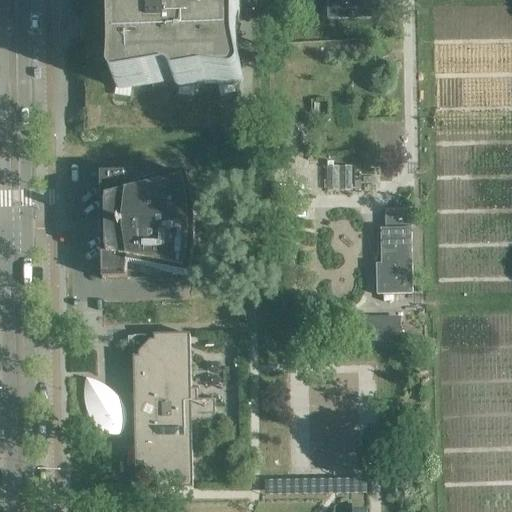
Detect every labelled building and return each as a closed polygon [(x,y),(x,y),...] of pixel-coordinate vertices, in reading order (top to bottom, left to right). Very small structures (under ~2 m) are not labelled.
[(238,0),(83,0),(86,130),(241,127),(238,0)] [(364,4),(364,0),(328,0),(329,20),(375,19),(374,4),(364,4)] [(188,181),(186,175),(128,189),(125,175),(125,174),(101,174),(103,280),(127,280),(127,278),(126,278),(129,264),(188,276),(189,270),(191,263),(192,257),(193,250),(194,240),(194,234),(194,227),(194,221),(194,214),(193,207),(192,201),(190,191),(190,188),(188,181)] [(290,201),(290,185),(279,185),(279,197),(272,197),(272,214),(279,214),(300,214),(300,201),(290,201)] [(413,295),(412,229),(381,230),(382,265),(387,265),(387,275),(377,275),(377,296),(413,295)] [(400,345),(400,320),(360,320),(360,346),(399,345),(400,345)] [(216,424),(215,400),(198,401),(197,390),(191,390),(190,336),(134,337),(135,393),(120,401),(114,395),(108,389),(102,386),(95,382),(87,380),(85,389),(85,398),(86,407),(89,415),(92,421),(96,427),(101,432),(106,434),(110,435),(115,436),(123,435),(136,434),(137,491),(193,490),(192,435),(198,435),(198,424),(216,424)]
